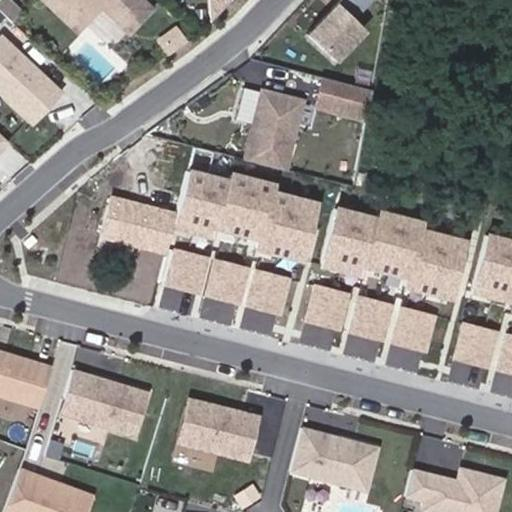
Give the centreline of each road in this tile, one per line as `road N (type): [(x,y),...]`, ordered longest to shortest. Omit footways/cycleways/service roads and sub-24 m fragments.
road 1 (residential): [(266,0),(0,214)]
road 2 (residential): [(0,291),(303,371)]
road 3 (residential): [(303,371),(511,426)]
road 4 (residential): [(268,511),(303,371)]
